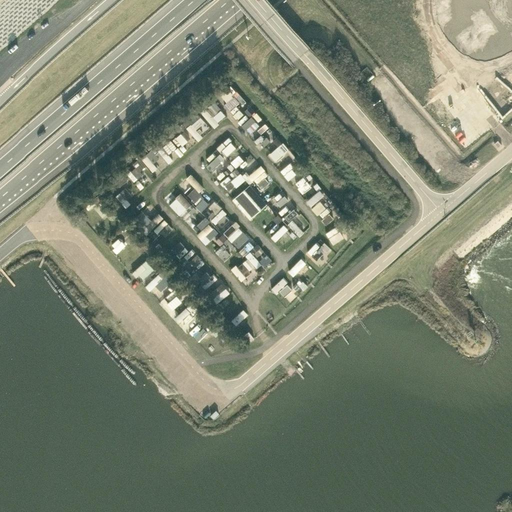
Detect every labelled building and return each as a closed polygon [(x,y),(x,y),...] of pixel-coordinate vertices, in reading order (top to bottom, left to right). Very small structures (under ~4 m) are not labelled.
[(246,98),(242,92),(237,95),(232,87),(222,93),(232,107),(246,98)] [(225,108),(211,112),(209,106),(207,107),(211,122),(228,117),(225,108)] [(195,123),(204,120),(202,112),(192,115),(195,123)] [(195,131),(188,130),(188,123),(178,122),(178,131),(175,131),(175,140),(195,140),(195,131)] [(284,141),(273,150),(278,156),(288,147),(284,141)] [(154,148),(131,174),(137,180),(145,171),(143,169),(148,163),(155,169),(160,164),(156,161),(161,155),(154,148)] [(308,178),(299,184),(303,191),(312,185),(308,178)] [(132,181),(117,194),(128,206),(142,193),(132,181)] [(196,188),(201,194),(196,198),(205,207),(212,201),(198,186),(196,188)] [(252,219),(268,204),(250,186),(235,200),(252,219)] [(183,189),(171,200),(182,213),(194,203),(183,189)] [(328,192),(321,196),(326,205),(333,201),(328,192)] [(106,214),(110,209),(100,201),(96,206),(106,214)] [(160,211),(153,204),(148,208),(145,205),(138,213),(149,223),(160,211)] [(330,212),(325,217),(329,221),(335,216),(330,212)] [(168,218),(160,225),(168,234),(176,227),(168,218)] [(210,222),(199,231),(203,236),(214,226),(210,222)] [(338,224),(328,232),(336,241),(346,233),(338,224)] [(221,251),(226,257),(232,252),(227,246),(221,251)] [(136,270),(144,279),(157,267),(149,258),(136,270)] [(305,260),(298,266),(305,273),(311,266),(305,260)] [(160,271),(148,285),(152,289),(164,275),(160,271)] [(290,296),(298,288),(285,275),(273,287),(281,295),(285,291),(290,296)] [(249,314),(252,312),(247,306),(234,317),(239,323),(249,314)] [(250,332),(246,335),(243,337),(248,344),(255,338),(250,332)]
